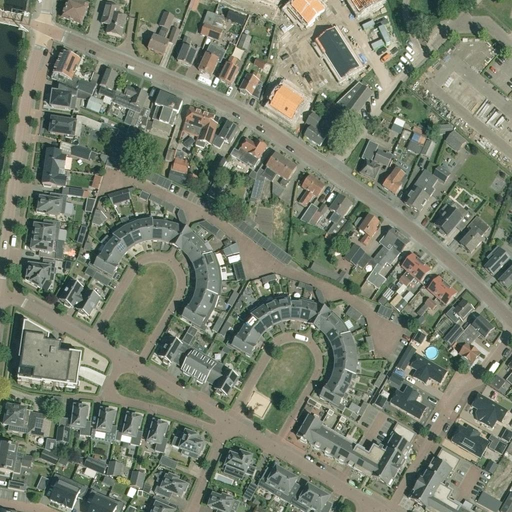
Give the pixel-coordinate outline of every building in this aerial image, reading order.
[(192,0),(189,6),(197,10),(202,0),(192,0)] [(262,0),(272,3),(271,6),(277,8),(279,0),(262,0)] [(295,0),(291,0),(285,6),(289,11),(291,9),(299,18),(317,3),(314,0),(300,0),(298,3),(295,0)] [(376,0),(359,0),(352,5),(358,16),(370,8),(374,13),(384,7),(380,1),(378,3),(376,0)] [(81,25),(88,5),(81,2),(79,6),(68,2),(62,18),(81,25)] [(317,3),(299,18),(307,27),(305,29),(309,34),(318,26),(314,21),(325,12),(317,3)] [(121,38),(127,18),(117,16),(119,8),(107,5),(102,24),(109,26),(107,34),(121,38)] [(201,35),(207,38),(215,16),(208,13),(204,24),(205,25),(201,35)] [(169,43),(164,42),(167,34),(168,34),(169,31),(174,17),(165,14),(160,27),(162,28),(157,39),(154,37),(148,50),(164,57),(169,43)] [(222,31),(224,25),(218,22),(219,19),(215,18),(215,16),(207,38),(219,42),(223,31),(222,31)] [(181,31),(174,29),(169,43),(175,45),(181,31)] [(334,29),(316,41),(324,54),(342,43),(334,29)] [(252,38),(243,35),(238,48),(247,51),(252,38)] [(197,52),(188,49),(192,41),(186,38),(182,47),(181,46),(179,47),(176,53),(177,55),(178,55),(177,59),(179,60),(178,63),(191,67),(197,52)] [(342,43),(324,54),(332,67),(350,55),(342,43)] [(218,63),(221,65),(226,53),(211,46),(207,55),(206,55),(199,71),(212,77),(218,63)] [(61,85),(73,58),(62,53),(50,80),(61,85)] [(350,55),(332,67),(341,80),(359,68),(350,55)] [(238,71),(234,69),(238,61),(231,57),(227,65),(219,81),(231,86),(238,71)] [(80,61),(73,58),(61,85),(63,85),(77,91),(88,96),(92,97),(97,86),(81,80),(79,79),(74,77),(80,61)] [(279,58),(269,83),(277,86),(286,60),(279,58)] [(106,72),(100,87),(101,88),(98,95),(113,101),(116,94),(116,93),(112,91),(118,76),(106,72)] [(259,82),(258,82),(261,77),(254,73),(252,78),(247,76),(240,91),(252,97),(252,96),(259,100),(261,91),(256,88),(259,82)] [(278,97),(270,109),(280,116),(293,96),(283,89),(284,87),(279,84),(272,94),(278,97)] [(359,84),(333,107),(341,113),(351,121),(372,94),(359,84)] [(77,91),(63,85),(62,95),(53,93),(52,96),(50,95),(49,105),(51,105),(50,107),(74,111),(77,91)] [(128,89),(127,91),(123,89),(121,96),(116,94),(113,101),(112,103),(121,107),(128,110),(140,115),(143,108),(148,96),(128,89)] [(155,107),(156,107),(152,120),(173,128),(177,114),(178,114),(183,103),(160,94),(155,107)] [(293,96),(280,116),(291,122),(298,111),(304,114),(310,104),(305,101),(303,103),(293,96)] [(87,109),(99,114),(103,102),(91,98),(87,109)] [(198,138),(206,114),(190,109),(185,124),(183,132),(198,138)] [(328,135),(316,128),(322,119),(313,113),(306,123),(311,127),(304,137),(320,147),(328,135)] [(218,125),(213,124),(215,117),(206,114),(198,138),(199,138),(196,147),(204,150),(206,144),(211,146),(218,125)] [(145,133),(147,125),(133,119),(130,127),(145,133)] [(328,132),(329,131),(331,132),(334,128),(332,126),(333,124),(325,119),(320,127),(328,132)] [(99,132),(102,126),(89,120),(86,127),(99,132)] [(65,137),(65,139),(72,140),(72,138),(73,138),(74,130),(80,130),(81,125),(51,121),(50,128),(49,128),(48,134),(49,134),(49,135),(65,137)] [(228,125),(221,137),(218,136),(212,146),(220,150),(224,142),(230,145),(238,131),(228,125)] [(391,130),(401,134),(402,129),(394,125),(391,130)] [(466,142),(454,132),(445,142),(458,153),(466,142)] [(414,134),(411,141),(423,147),(426,139),(414,134)] [(241,150),(243,151),(245,152),(243,155),(234,150),(230,156),(240,162),(241,159),(255,167),(267,148),(256,141),(254,144),(247,140),(241,150)] [(64,141),(61,149),(68,151),(71,144),(64,141)] [(427,142),(421,156),(429,159),(435,145),(427,142)] [(362,159),(366,161),(360,174),(375,181),(381,167),(371,163),(378,147),(369,143),(362,159)] [(89,161),(91,153),(74,148),(71,156),(89,161)] [(66,158),(60,157),(61,153),(47,151),(45,168),(65,171),(66,158)] [(386,155),(384,154),(378,151),(374,162),(387,167),(393,156),(387,153),(386,155)] [(277,175),(286,162),(275,155),(266,168),(267,169),(264,172),(259,169),(257,173),(251,199),(260,201),(266,179),(271,183),(277,175)] [(216,179),(227,162),(220,158),(210,175),(216,179)] [(185,178),(185,176),(186,176),(190,163),(175,159),(172,172),(179,174),(179,176),(185,178)] [(297,169),(286,162),(277,175),(271,183),(272,183),(277,176),(283,180),(280,184),(286,189),(290,182),(289,181),(297,169)] [(64,177),(65,171),(45,168),(42,186),(63,189),(63,188),(66,188),(67,179),(67,177),(64,177)] [(398,168),(390,178),(389,178),(383,187),(395,196),(401,187),(403,188),(407,181),(405,180),(407,177),(405,176),(406,174),(398,168)] [(419,214),(430,199),(435,191),(433,189),(438,181),(444,185),(450,176),(439,168),(433,177),(417,199),(420,200),(413,210),(419,214)] [(417,199),(433,177),(425,171),(413,188),(415,189),(404,204),(413,210),(420,200),(417,199)] [(195,189),(198,178),(188,176),(185,186),(195,189)] [(302,188),(307,192),(299,204),(306,209),(314,196),(317,199),(325,188),(310,177),(302,188)] [(273,184),(272,195),(279,199),(284,191),(273,184)] [(85,191),(66,188),(63,188),(63,189),(62,196),(82,199),(85,191)] [(48,215),(48,216),(57,217),(58,215),(64,216),(67,197),(55,195),(54,201),(40,199),(40,205),(38,205),(36,214),(48,215)] [(330,211),(335,214),(329,221),(334,224),(327,234),(336,238),(348,223),(343,219),(351,206),(339,198),(330,211)] [(308,225),(319,210),(311,205),(300,222),(308,225)] [(323,205),(308,226),(314,228),(322,216),(323,217),(329,209),(323,205)] [(440,231),(439,232),(444,236),(446,235),(448,237),(458,224),(464,229),(475,215),(469,210),(467,213),(456,205),(450,210),(446,206),(440,214),(444,217),(435,227),(440,231)] [(368,217),(365,222),(361,219),(358,220),(354,225),(355,228),(359,231),(365,236),(360,243),(366,247),(371,240),(377,231),(375,230),(379,225),(368,217)] [(153,242),(151,218),(137,220),(143,241),(146,241),(152,240),(152,242),(153,242)] [(162,242),(165,221),(152,220),(151,218),(153,242),(159,243),(159,242),(162,242)] [(482,242),(479,240),(489,229),(477,218),(467,228),(472,233),(461,245),(471,254),(482,242)] [(143,241),(137,220),(124,226),(134,245),(140,243),(140,242),(143,241)] [(176,232),(180,235),(183,230),(180,228),(179,229),(177,228),(165,225),(165,221),(162,242),(165,243),(170,245),(170,246),(176,232)] [(58,242),(60,224),(49,222),(48,228),(35,226),(34,232),(33,231),(32,238),(33,238),(33,239),(58,242)] [(127,251),(134,245),(124,226),(112,234),(128,253),(128,252),(127,251)] [(215,237),(220,231),(214,227),(210,233),(215,237)] [(176,232),(170,246),(177,250),(181,252),(191,241),(186,238),(189,233),(186,232),(183,230),(180,235),(176,232)] [(221,241),(225,236),(220,231),(215,237),(221,241)] [(368,265),(375,269),(366,281),(367,282),(376,269),(401,238),(393,231),(387,238),(385,237),(379,244),(384,248),(373,260),(366,255),(356,268),(354,271),(360,275),(363,271),(368,265)] [(189,258),(206,244),(196,234),(194,237),(191,236),(192,235),(189,233),(186,238),(191,241),(181,252),(182,253),(182,252),(186,256),(187,256),(189,258)] [(124,257),(128,253),(112,234),(113,236),(110,239),(113,242),(107,248),(121,259),(123,257),(124,257)] [(409,244),(401,238),(376,269),(367,282),(379,291),(386,281),(379,275),(387,265),(390,267),(401,254),(409,244)] [(58,242),(33,239),(33,240),(32,239),(31,246),(32,246),(31,251),(44,253),(43,259),(55,260),(57,249),(52,249),(53,242),(58,242)] [(213,256),(211,252),(207,254),(203,247),(206,244),(189,258),(190,260),(190,261),(193,266),(215,255),(213,256)] [(356,268),(366,255),(354,246),(344,259),(356,268)] [(121,259),(107,248),(103,255),(100,253),(98,257),(117,268),(118,268),(117,268),(120,262),(120,261),(121,259)] [(493,277),(509,261),(497,249),(487,259),(490,263),(484,269),(493,277)] [(220,268),(215,255),(193,266),(194,266),(195,265),(197,271),(198,271),(199,274),(220,268)] [(411,276),(422,264),(413,256),(402,268),(411,276)] [(87,262),(79,257),(77,261),(84,266),(87,262)] [(117,268),(98,257),(94,263),(91,262),(89,266),(100,273),(101,271),(111,277),(110,278),(112,279),(115,273),(117,268)] [(54,275),(56,263),(44,261),(43,268),(29,266),(28,272),(26,272),(25,281),(41,290),(46,281),(49,282),(50,274),(54,275)] [(422,264),(411,276),(408,280),(403,285),(403,286),(396,293),(400,296),(408,287),(415,279),(420,284),(431,272),(422,264)] [(222,283),(220,268),(199,274),(199,277),(200,283),(222,283)] [(511,268),(499,282),(507,291),(511,285),(511,268)] [(244,273),(236,275),(238,282),(247,282),(244,273)] [(108,280),(97,274),(93,280),(104,286),(108,280)] [(341,288),(348,279),(343,275),(339,280),(336,284),(341,288)] [(402,285),(403,285),(408,280),(404,276),(398,281),(397,280),(389,290),(393,294),(402,285)] [(437,298),(448,287),(438,278),(428,290),(437,298)] [(83,297),(85,292),(82,290),(84,287),(72,280),(66,289),(67,290),(61,301),(65,304),(64,306),(70,309),(71,307),(72,308),(73,306),(78,309),(85,298),(83,297)] [(221,297),(222,283),(200,283),(197,292),(221,297)] [(457,295),(448,287),(437,298),(446,307),(457,295)] [(404,298),(408,302),(415,294),(410,290),(404,298)] [(101,300),(88,293),(88,294),(85,292),(83,297),(85,298),(78,309),(78,310),(77,311),(79,312),(78,314),(84,317),(85,315),(89,318),(96,306),(97,307),(101,300)] [(219,297),(221,297),(197,292),(195,298),(196,298),(195,301),(215,310),(219,297)] [(291,322),(289,298),(275,300),(281,321),(284,320),(284,321),(290,320),(290,322),(291,322)] [(300,322),(303,300),(290,300),(289,298),(291,322),(297,322),(300,322)] [(395,309),(401,314),(409,304),(403,299),(395,309)] [(429,308),(433,302),(430,299),(425,304),(425,305),(416,314),(420,318),(429,308)] [(281,321),(275,300),(262,305),(272,325),(278,323),(278,322),(281,321)] [(313,312),(318,314),(321,309),(318,308),(317,309),(315,307),(316,304),(303,300),(300,322),(303,322),(303,323),(308,325),(313,312)] [(208,321),(215,310),(195,301),(193,304),(189,309),(188,309),(208,321)] [(464,301),(455,310),(453,308),(445,316),(455,325),(460,320),(463,323),(474,311),(464,301)] [(437,306),(433,302),(429,308),(432,311),(437,306)] [(272,325),(262,305),(250,314),(266,332),(265,330),(267,329),(272,325)] [(353,316),(356,312),(350,308),(347,312),(353,316)] [(205,327),(208,321),(188,309),(186,314),(185,313),(182,319),(186,322),(187,321),(194,325),(193,326),(205,333),(207,329),(205,327)] [(324,318),(327,313),(324,311),(321,309),(318,314),(313,312),(308,325),(314,329),(319,332),(329,320),(324,318)] [(327,337),(344,324),(334,314),(332,317),(329,316),(330,314),(327,313),(324,318),(329,320),(319,332),(320,332),(324,336),(325,335),(327,337)] [(266,332),(250,314),(251,316),(242,325),(259,338),(261,336),(262,337),(266,332)] [(481,318),(473,327),(471,325),(463,334),(475,342),(481,336),(485,340),(494,330),(481,318)] [(351,335),(344,324),(327,337),(328,340),(331,345),(350,336),(351,335)] [(49,338),(28,326),(25,325),(19,361),(21,361),(18,382),(43,386),(77,390),(82,356),(59,354),(61,344),(49,343),(49,338)] [(259,338),(242,325),(236,336),(255,348),(256,348),(255,347),(255,346),(258,341),(259,338)] [(464,332),(456,325),(443,340),(450,347),(464,332)] [(418,333),(413,342),(420,346),(425,337),(418,333)] [(480,355),(470,347),(475,342),(463,334),(455,343),(463,349),(459,355),(472,365),(480,355)] [(255,348),(236,336),(232,343),(229,341),(227,346),(238,352),(239,350),(246,355),(246,356),(250,358),(253,353),(253,352),(255,348)] [(355,349),(350,336),(331,345),(332,346),(333,345),(335,351),(336,350),(337,353),(355,349)] [(180,362),(189,347),(171,337),(165,346),(167,347),(160,358),(164,361),(163,363),(169,366),(170,364),(171,365),(175,358),(180,362)] [(193,378),(206,357),(189,347),(180,362),(186,365),(182,371),(193,378)] [(355,349),(337,353),(337,356),(338,363),(357,362),(355,349)] [(214,381),(222,366),(206,357),(193,378),(205,384),(208,378),(214,381)] [(447,373),(438,368),(418,357),(411,368),(417,372),(413,379),(425,386),(429,379),(440,385),(447,373)] [(357,363),(357,362),(338,363),(335,371),(335,372),(356,376),(357,363)] [(229,374),(231,371),(222,366),(214,381),(219,384),(216,391),(217,392),(216,394),(221,397),(223,395),(227,397),(234,386),(235,386),(239,380),(229,374)] [(357,376),(359,377),(359,376),(356,376),(335,372),(333,378),(334,378),(333,381),(353,389),(357,376)] [(498,392),(505,384),(496,377),(490,385),(498,392)] [(346,400),(353,389),(333,381),(331,383),(327,389),(327,388),(326,389),(346,400)] [(343,407),(346,400),(326,389),(324,393),(323,393),(320,399),(324,401),(325,400),(332,404),(331,406),(343,413),(345,408),(343,407)] [(390,404),(419,421),(426,409),(415,403),(419,396),(407,389),(403,396),(397,392),(390,404)] [(508,413),(479,396),(472,407),(478,411),(476,415),(478,423),(492,430),(497,422),(501,424),(508,413)] [(382,409),(387,401),(379,397),(375,405),(382,409)] [(309,400),(307,404),(318,411),(321,407),(309,400)] [(364,403),(360,409),(365,412),(368,405),(364,403)] [(88,418),(89,410),(89,408),(82,407),(81,408),(75,407),(73,421),(72,421),(71,429),(76,429),(82,429),(81,436),(90,437),(91,424),(86,423),(86,418),(88,418)] [(33,414),(33,412),(25,411),(8,408),(5,426),(10,427),(9,432),(27,435),(27,436),(47,439),(51,417),(33,414)] [(114,423),(116,413),(108,411),(108,412),(101,411),(99,424),(98,424),(97,432),(101,433),(101,432),(107,433),(106,440),(115,442),(117,428),(112,427),(113,423),(114,423)] [(140,428),(142,418),(135,416),(134,417),(128,416),(125,429),(124,429),(122,437),(126,438),(127,437),(132,439),(131,445),(140,447),(143,434),(137,433),(138,428),(140,428)] [(309,445),(321,426),(308,419),(297,438),(309,445)] [(165,435),(168,425),(161,423),(160,424),(154,423),(150,435),(149,435),(147,443),(151,444),(152,444),(157,445),(156,452),(164,454),(168,441),(162,440),(164,435),(165,435)] [(411,446),(409,446),(416,434),(397,424),(391,435),(390,436),(393,437),(386,450),(385,451),(387,451),(384,455),(380,453),(382,451),(383,449),(380,447),(378,449),(373,447),(370,453),(369,455),(364,452),(364,451),(362,450),(358,447),(347,466),(351,469),(353,470),(367,478),(371,480),(372,478),(384,485),(390,489),(395,481),(393,480),(397,474),(400,468),(401,469),(406,461),(404,460),(407,452),(409,453),(411,449),(410,448),(411,447),(411,446)] [(321,452),(333,433),(321,426),(309,445),(321,452)] [(467,431),(460,428),(452,443),(481,459),(489,444),(479,438),(480,435),(468,428),(467,431)] [(70,431),(59,429),(57,443),(69,444),(70,431)] [(511,436),(511,434),(506,431),(501,440),(508,444),(511,436)] [(182,442),(175,439),(172,447),(193,454),(191,458),(197,460),(198,456),(199,457),(201,452),(202,453),(204,446),(203,446),(204,445),(199,443),(201,439),(186,433),(182,442)] [(334,459),(345,440),(333,433),(321,452),(334,459)] [(347,466),(358,447),(345,440),(334,459),(347,466)] [(494,452),(501,456),(506,447),(499,443),(494,452)] [(18,447),(1,444),(0,452),(0,457),(16,460),(18,447)] [(450,497),(452,494),(447,491),(449,489),(445,487),(444,489),(440,487),(443,483),(444,483),(451,470),(454,471),(461,459),(442,449),(436,460),(434,459),(433,461),(432,460),(430,465),(431,465),(427,473),(424,471),(420,479),(421,480),(414,492),(413,491),(408,499),(426,509),(425,511),(426,511),(457,511),(461,506),(458,504),(454,502),(454,503),(449,500),(450,497)] [(253,477),(256,469),(248,466),(252,457),(237,451),(235,456),(231,454),(230,455),(229,455),(226,461),(228,462),(226,466),(227,467),(225,471),(231,473),(232,469),(253,477)] [(55,467),(59,458),(44,452),(40,461),(55,467)] [(31,468),(31,463),(22,461),(16,460),(0,457),(0,471),(13,473),(15,467),(21,468),(21,467),(31,468)] [(175,463),(163,458),(160,465),(172,470),(175,463)] [(107,467),(88,459),(85,467),(103,475),(107,467)] [(496,474),(501,465),(492,460),(487,470),(496,474)] [(122,466),(110,464),(108,477),(119,479),(122,466)] [(274,496),(286,474),(276,468),(273,473),(268,470),(258,487),(274,496)] [(145,477),(133,474),(130,486),(142,489),(145,477)] [(290,505),(300,488),(294,485),(297,480),(286,474),(274,496),(277,491),(283,494),(280,500),(290,505)] [(60,506),(69,487),(58,482),(60,477),(54,475),(49,486),(55,489),(50,501),(60,505),(60,506)] [(185,494),(189,486),(178,481),(178,480),(169,477),(168,479),(166,478),(163,485),(159,484),(155,494),(166,499),(168,493),(181,498),(183,493),(185,494)] [(27,485),(9,482),(8,489),(26,492),(27,485)] [(71,510),(77,498),(82,500),(87,489),(81,486),(79,492),(69,487),(60,506),(66,508),(71,510)] [(302,511),(307,511),(318,492),(308,486),(305,491),(300,488),(290,505),(302,511)] [(250,502),(256,490),(250,487),(244,498),(250,502)] [(102,511),(107,500),(97,495),(97,494),(91,491),(87,502),(92,505),(89,511),(102,511)] [(326,503),(329,498),(318,492),(307,511),(309,509),(314,511),(329,511),(332,506),(326,503)] [(223,497),(212,493),(209,502),(211,503),(209,508),(219,511),(233,511),(231,511),(234,503),(231,503),(232,500),(223,497)] [(500,511),(511,511),(511,497),(510,496),(500,511)] [(173,511),(163,508),(165,502),(155,497),(148,511),(173,511)] [(121,511),(124,506),(118,503),(118,504),(107,500),(102,511),(121,511)]
